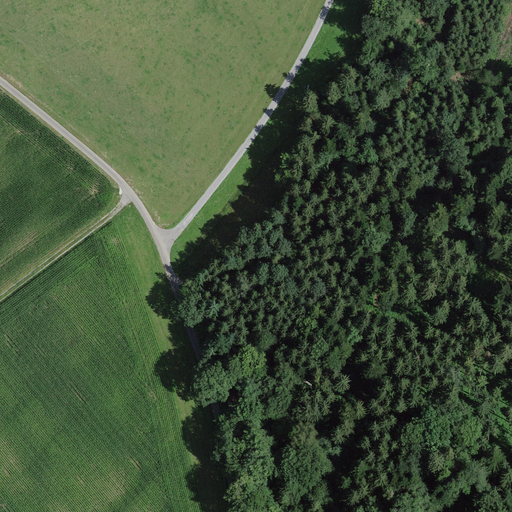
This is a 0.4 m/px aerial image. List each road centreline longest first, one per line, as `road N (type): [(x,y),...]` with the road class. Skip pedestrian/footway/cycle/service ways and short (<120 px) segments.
road 1 (track): [(172,282),(369,429),(397,423),(422,398),(456,357),(500,266),(511,260)]
road 2 (track): [(332,0),(267,118),(160,241)]
road 3 (track): [(245,511),(172,282)]
road 4 (track): [(130,195),(0,80)]
road 5 (track): [(130,195),(0,295)]
